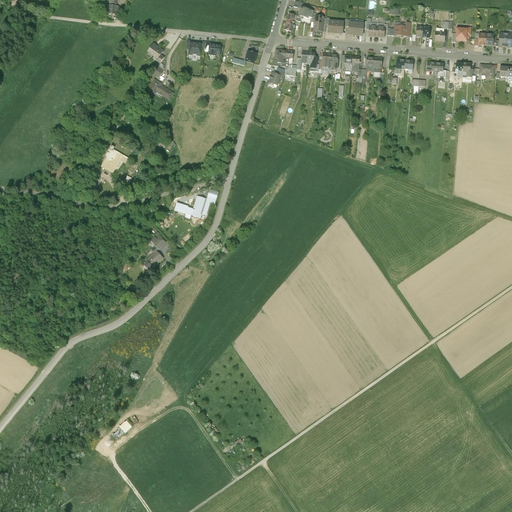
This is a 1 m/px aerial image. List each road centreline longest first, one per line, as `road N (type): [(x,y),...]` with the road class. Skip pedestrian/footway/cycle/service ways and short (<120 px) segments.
road 1 (tertiary): [(0,427),(73,341),(128,315),(203,244),(226,194),(271,40)]
road 2 (track): [(511,285),(191,511)]
road 3 (residential): [(29,12),(271,40)]
road 4 (residential): [(271,40),(511,60)]
road 5 (track): [(376,168),(511,219)]
road 6 (track): [(246,121),(376,168)]
road 7 (track): [(511,454),(432,343)]
